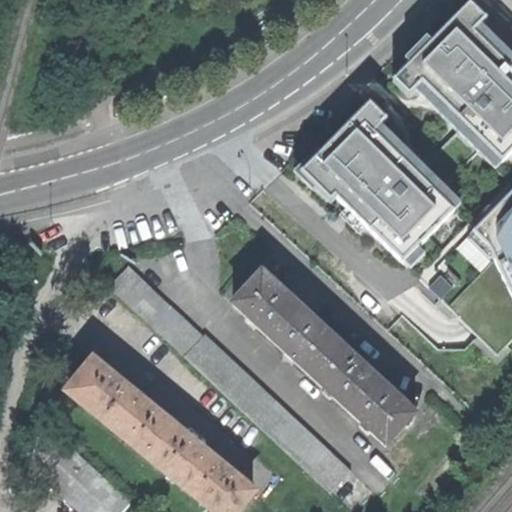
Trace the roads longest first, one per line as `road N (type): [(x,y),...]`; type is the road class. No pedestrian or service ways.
road 1 (secondary): [(0,194),(197,131),(294,71),(375,0)]
road 2 (track): [(0,449),(37,314)]
